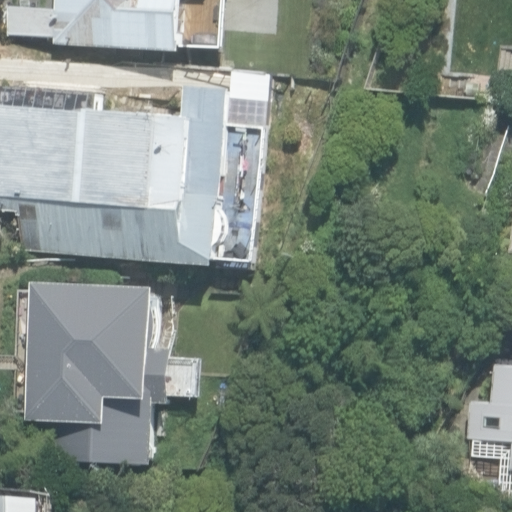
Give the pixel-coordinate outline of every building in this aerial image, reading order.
[(61,45),(191,53),(191,48),(235,51),(238,0),(63,0),(62,13),(28,10),(26,38),(62,40),(61,45)] [(0,251),(223,267),(224,262),(262,265),(272,129),(237,127),(239,89),(196,86),(193,120),(190,119),(3,107),(0,150),(0,251)] [(401,228),(404,199),(385,197),(382,226),(401,228)] [(38,460),(159,466),(162,403),(179,404),(182,349),(164,348),(167,290),(52,284),(48,362),(39,361),(34,459),(38,460)] [(509,469),(511,469),(511,366),(502,365),(499,404),(475,402),(472,438),(511,441),(509,469)] [(0,511),(59,511),(60,496),(0,491),(0,511)]
